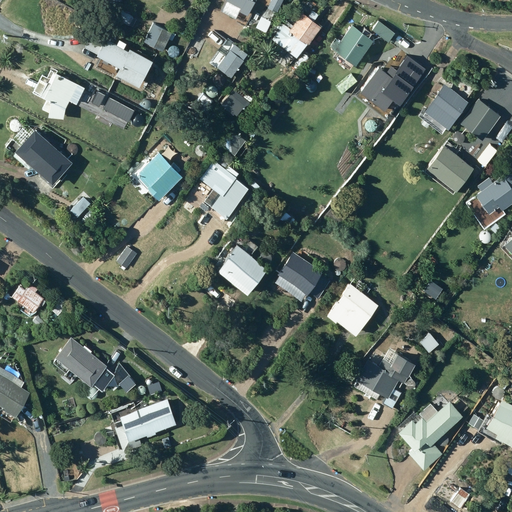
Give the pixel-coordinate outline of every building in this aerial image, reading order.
[(286,45),(286,44),(294,50),(305,36),(306,37),(319,20),(312,15),(317,9),(311,5),(310,6),(302,0),(299,0),(285,20),(281,18),(270,33),(280,41),(279,42),(278,43),(278,44),(278,46),(278,47),(279,48),(280,49),(282,49),(283,49),(284,48),(285,47),(286,45)] [(280,10),(287,0),(275,0),(272,4),(280,10)] [(108,11),(126,20),(131,11),(113,1),(108,11)] [(261,22),(268,11),(261,6),(254,17),(261,22)] [(372,24),(385,33),(390,26),(377,17),(372,24)] [(140,34),(161,45),(170,29),(148,18),(140,34)] [(350,19),(338,36),(333,33),(328,39),(352,57),(370,33),(350,19)] [(124,37),(107,28),(106,31),(102,29),(93,45),(117,57),(112,65),(136,77),(150,51),(128,39),(126,42),(122,40),(124,37)] [(229,71),(246,49),(233,39),(216,61),(229,71)] [(102,61),(105,60),(107,57),(106,53),(103,51),(99,52),(97,56),(98,59),(102,61)] [(389,62),(369,64),(369,74),(390,72),(389,62)] [(83,82),(51,64),(44,75),(38,71),(31,82),(50,93),(47,98),(45,97),(41,105),(45,108),(61,109),(63,99),(67,93),(74,97),(83,82)] [(257,67),(253,73),(257,76),(261,70),(257,67)] [(426,106),(446,119),(464,94),(442,78),(428,98),(431,100),(426,106)] [(248,91),(237,84),(231,96),(242,102),(248,91)] [(480,133),(498,110),(477,93),(459,117),(480,133)] [(422,111),(428,116),(431,112),(425,107),(422,111)] [(13,143),(49,175),(69,152),(61,145),(64,142),(57,136),(54,140),(31,119),(14,139),(9,135),(3,141),(9,147),(13,143)] [(217,137),(232,148),(244,134),(238,129),(238,127),(221,129),(222,131),(217,137)] [(425,161),(453,182),(470,159),(441,139),(425,161)] [(156,192),(179,171),(182,169),(172,158),(170,160),(158,147),(147,157),(143,152),(137,157),(141,162),(135,168),(156,192)] [(176,150),(174,154),(175,157),(178,158),(182,157),(183,154),(182,151),(179,149),(176,150)] [(211,202),(224,211),(246,181),(234,172),(237,169),(227,161),(224,166),(213,158),(201,174),(211,181),(214,178),(217,180),(207,195),(213,199),(211,202)] [(500,203),(511,195),(511,170),(509,166),(475,188),(486,205),(497,198),(500,203)] [(247,180),(254,185),(258,181),(251,175),(247,180)] [(184,185),(179,179),(174,183),(179,190),(184,185)] [(167,203),(179,192),(172,185),(160,196),(167,203)] [(87,206),(93,200),(84,191),(68,206),(70,208),(67,212),(76,220),(88,208),(87,206)] [(294,216),(284,207),(278,214),(288,224),(294,216)] [(511,226),(502,236),(511,246),(511,226)] [(216,266),(245,285),(263,259),(235,240),(216,266)] [(125,264),(136,251),(127,243),(116,255),(125,264)] [(320,265),(290,246),(277,269),(281,272),(276,280),(299,295),(305,286),(317,293),(328,275),(318,268),(320,265)] [(375,297),(361,287),(348,277),(325,308),(333,314),(334,313),(353,327),(375,297)] [(12,299),(34,315),(40,305),(43,307),(49,299),(43,295),(42,298),(36,293),(38,291),(30,285),(25,292),(20,288),(12,299)] [(33,322),(40,328),(45,323),(37,317),(33,322)] [(431,336),(426,330),(412,340),(417,346),(423,341),(424,342),(431,336)] [(56,359),(92,389),(94,386),(102,393),(115,376),(72,340),(56,359)] [(390,402),(399,387),(392,383),(394,379),(401,383),(403,379),(402,378),(408,368),(404,366),(412,355),(395,344),(392,348),(391,347),(385,355),(382,353),(379,356),(371,351),(368,356),(366,354),(354,372),(356,374),(355,376),(372,387),(374,384),(385,391),(382,397),(390,402)] [(36,361),(33,352),(26,355),(29,363),(36,361)] [(119,361),(113,367),(121,375),(118,378),(127,387),(135,378),(129,373),(130,372),(119,361)] [(0,407),(3,409),(2,411),(16,420),(30,395),(20,389),(24,382),(0,368),(0,407)] [(511,398),(500,391),(477,425),(498,438),(502,434),(511,440),(511,398)] [(430,436),(461,409),(449,396),(436,407),(429,399),(415,411),(413,408),(396,422),(398,426),(397,427),(413,445),(408,449),(422,466),(441,449),(430,436)] [(167,401),(121,419),(124,425),(115,428),(125,452),(142,446),(140,440),(147,437),(148,439),(156,436),(156,434),(177,426),(167,401)] [(487,451),(493,445),(489,441),(483,447),(487,451)] [(479,491),(465,478),(452,491),(466,504),(479,491)]
